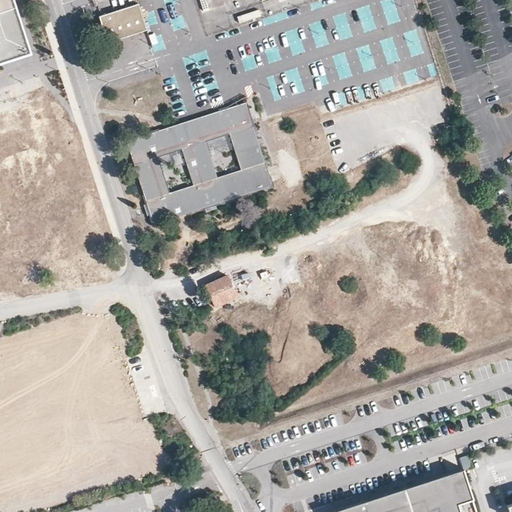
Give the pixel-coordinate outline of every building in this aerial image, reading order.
[(0,0),(0,61),(28,52),(11,0),(0,0)] [(99,16),(106,37),(106,38),(107,38),(107,39),(108,39),(109,40),(110,40),(111,41),(112,41),(146,30),(138,4),(99,16)] [(240,24),(262,17),(260,10),(238,17),(240,24)] [(161,34),(149,38),(154,52),(166,48),(161,34)] [(248,43),(240,49),(243,54),(251,49),(248,43)] [(195,67),(207,65),(206,53),(194,54),(195,67)] [(153,224),(272,185),(245,103),(126,141),(153,224)] [(366,160),(378,155),(372,140),(360,145),(366,160)] [(345,171),(364,161),(356,146),(337,157),(345,171)] [(236,294),(227,275),(205,285),(214,304),(236,294)] [(472,457),(463,460),(467,472),(476,470),(472,457)] [(462,471),(333,511),(458,511),(457,506),(472,501),(462,471)]
